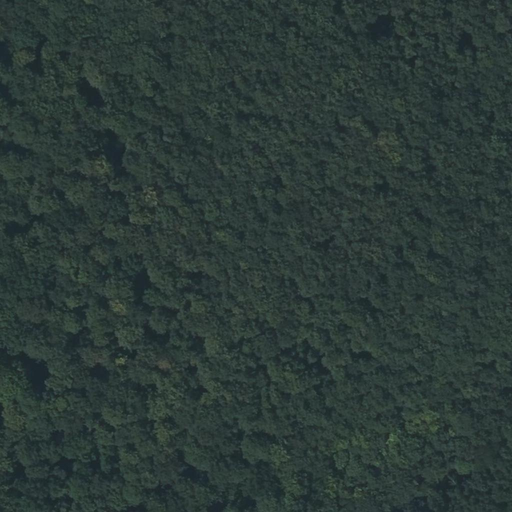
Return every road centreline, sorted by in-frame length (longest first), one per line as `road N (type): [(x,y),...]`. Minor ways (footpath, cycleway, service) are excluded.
road 1 (track): [(314,0),(511,129)]
road 2 (track): [(374,511),(511,429)]
